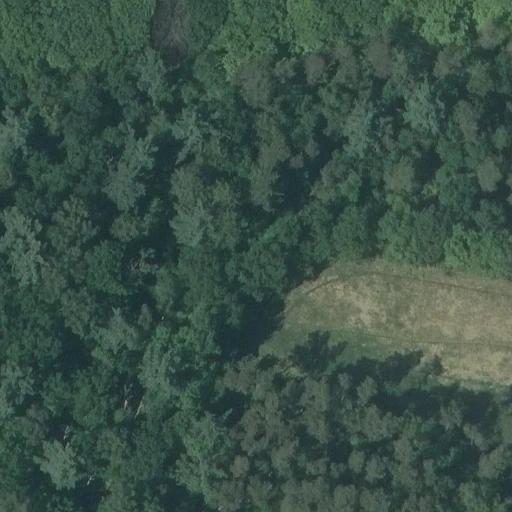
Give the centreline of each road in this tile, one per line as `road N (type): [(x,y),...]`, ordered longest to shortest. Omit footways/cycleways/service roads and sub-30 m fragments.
road 1 (unknown): [(0,70),(511,25)]
road 2 (track): [(501,0),(0,48)]
